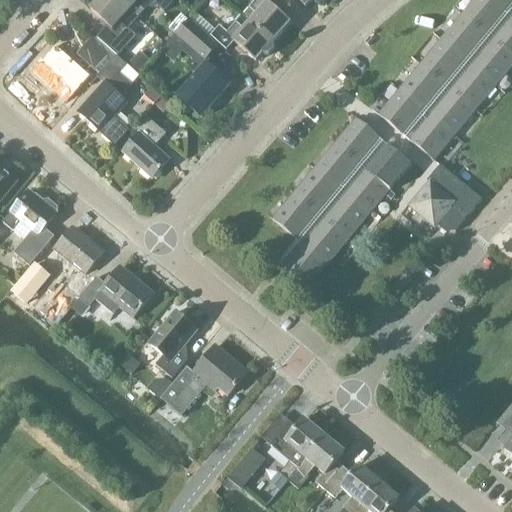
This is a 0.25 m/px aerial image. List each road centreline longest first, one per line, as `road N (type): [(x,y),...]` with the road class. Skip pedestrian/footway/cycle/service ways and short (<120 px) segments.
road 1 (residential): [(151,243),(378,0)]
road 2 (residential): [(511,206),(347,407)]
road 3 (residential): [(347,407),(151,243)]
road 4 (residential): [(151,243),(0,115)]
road 5 (residential): [(471,511),(347,407)]
